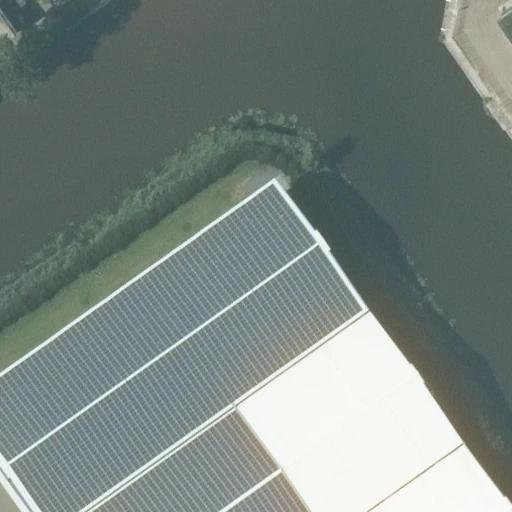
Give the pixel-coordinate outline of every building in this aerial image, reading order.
[(511,25),(511,0),(500,8),(511,25)] [(0,38),(16,27),(0,4),(0,38)] [(275,195),(0,390),(0,482),(21,511),(111,511),(370,329),(275,195)] [(111,511),(393,511),(464,462),(370,329),(111,511)] [(393,511),(499,511),(464,462),(393,511)]
